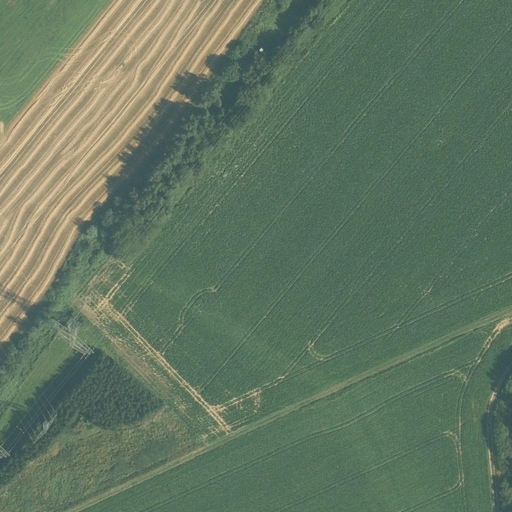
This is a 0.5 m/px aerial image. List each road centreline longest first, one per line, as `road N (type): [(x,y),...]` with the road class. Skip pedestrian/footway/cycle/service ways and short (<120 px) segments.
road 1 (track): [(76,511),(511,312)]
road 2 (track): [(495,511),(488,409),(511,365)]
road 3 (track): [(0,175),(120,258)]
